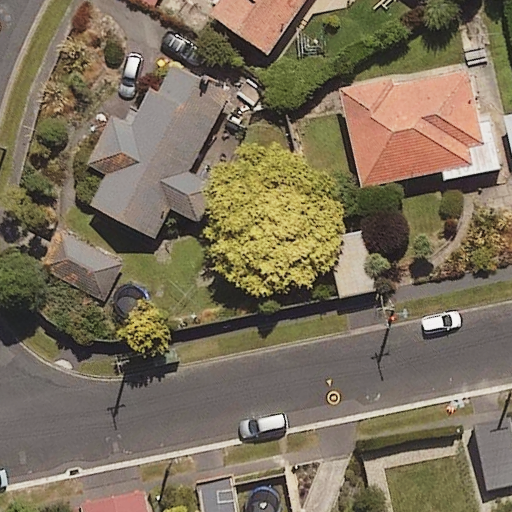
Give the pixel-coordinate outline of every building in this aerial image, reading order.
[(309,0),(227,0),(213,20),(268,59),(309,0)] [(228,106),(167,73),(134,134),(115,123),(90,168),(110,180),(94,210),(154,243),(171,211),(199,226),(218,192),(189,177),(228,106)] [(345,98),(360,190),(444,176),(446,187),(500,179),(491,123),(480,125),(472,77),(345,98)] [(511,118),(502,121),(511,158),(511,118)] [(125,269),(66,236),(47,270),(106,303),(125,269)] [(367,236),(333,242),(342,300),(376,295),(367,236)] [(511,487),(511,450),(506,425),(472,433),(487,493),(511,487)] [(235,511),(231,482),(195,487),(198,511),(235,511)] [(145,511),(143,497),(80,509),(80,511),(145,511)]
